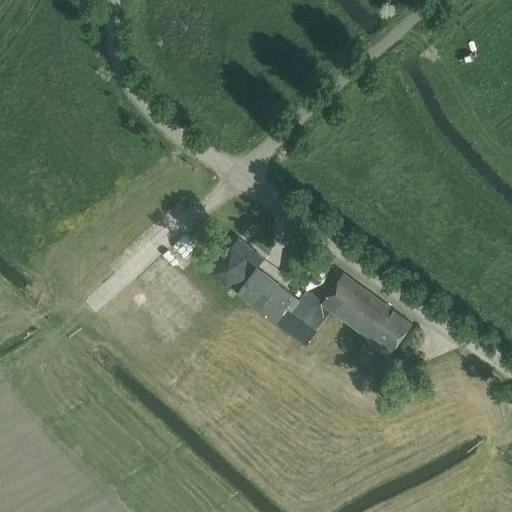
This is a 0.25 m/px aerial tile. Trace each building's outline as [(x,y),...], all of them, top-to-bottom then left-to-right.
[(45,247),(36,256),(48,268),(25,289),(40,305),(71,276),(45,247)] [(190,317),(209,297),(185,274),(181,278),(156,255),(128,285),(137,293),(114,317),(145,346),(138,353),(159,372),(201,327),(190,317)] [(306,344),(317,330),(290,310),(299,298),(257,267),(237,294),(306,344)] [(412,323),(343,272),(321,301),(371,338),(368,341),(387,355),(392,348),(393,348),(412,323)] [(92,314),(70,338),(86,353),(108,328),(92,314)]
